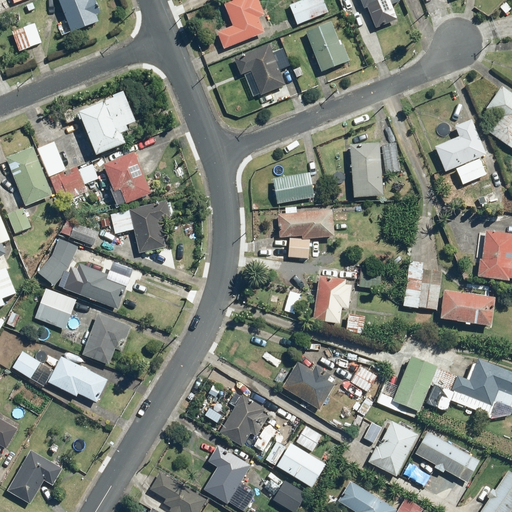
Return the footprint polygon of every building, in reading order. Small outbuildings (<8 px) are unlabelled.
[(88,0),(56,0),(71,34),(98,23),(95,17),(100,15),(93,0),(90,0),(89,1),(88,0)] [(217,34),(223,50),(263,35),(257,19),(263,17),(256,0),(229,0),(222,3),(232,28),(217,34)] [(304,0),(289,7),(297,26),(328,13),(322,0),(304,0)] [(396,21),(387,0),(358,0),(363,11),(367,9),(375,29),(396,21)] [(503,14),(506,17),(511,10),(505,3),(492,16),(497,20),(503,14)] [(330,24),(305,34),(321,73),(349,62),(342,45),(339,46),(330,24)] [(35,25),(23,29),(30,47),(41,43),(35,25)] [(285,87),(268,46),(233,60),(240,77),(250,73),(260,97),(285,87)] [(494,115),(484,128),(511,148),(511,92),(501,84),(483,108),(494,115)] [(122,97),(77,115),(94,158),(123,147),(119,137),(127,134),(125,129),(134,125),(122,97)] [(459,135),(435,145),(446,170),(487,153),(472,117),(455,125),(459,135)] [(53,143),(36,150),(49,178),(65,171),(53,143)] [(378,144),(349,146),(352,198),(381,196),(378,144)] [(395,144),(381,146),(385,174),(399,172),(395,144)] [(31,149),(5,160),(25,208),(51,197),(31,149)] [(133,155),(102,168),(111,190),(109,191),(116,208),(124,205),(125,206),(150,196),(133,155)] [(480,159),(456,169),(462,182),(485,173),(480,159)] [(59,204),(86,193),(82,183),(96,177),(93,169),(91,169),(89,164),(49,179),(59,204)] [(272,180),(276,205),(313,198),(308,173),(272,180)] [(166,203),(110,216),(115,236),(133,231),(139,255),(165,249),(159,223),(170,220),(166,203)] [(22,209),(7,215),(14,235),(30,229),(22,209)] [(330,211),(277,215),(279,238),(301,237),(301,240),(332,238),(330,211)] [(0,258),(5,257),(1,245),(8,242),(0,220),(0,258)] [(70,238),(93,247),(98,234),(65,222),(61,234),(70,237),(70,238)] [(511,234),(483,231),(480,259),(479,258),(477,277),(511,281),(511,234)] [(288,239),(287,258),(307,259),(308,242),(300,241),(301,239),(288,239)] [(37,274),(54,287),(68,271),(77,248),(59,240),(51,257),(37,274)] [(265,249),(264,257),(284,259),(285,251),(265,249)] [(178,258),(158,252),(155,260),(175,267),(178,258)] [(436,310),(441,273),(421,270),(422,264),(409,262),(402,307),(417,309),(417,308),(436,310)] [(79,266),(68,293),(117,311),(126,288),(107,280),(108,277),(79,266)] [(381,270),(359,269),(344,268),(343,279),(345,279),(344,283),(358,284),(358,288),(369,288),(369,292),(379,292),(381,270)] [(0,273),(0,309),(3,308),(1,302),(14,297),(5,271),(0,273)] [(344,281),(318,277),(312,321),(338,324),(340,309),(347,310),(350,287),(344,286),(344,281)] [(467,285),(466,292),(443,289),(438,322),(489,329),(494,296),(486,295),(487,288),(467,285)] [(46,290),(34,319),(65,331),(76,302),(46,290)] [(20,316),(12,312),(6,326),(14,329),(20,316)] [(361,335),(363,317),(347,315),(344,333),(361,335)] [(130,328),(97,316),(82,356),(108,366),(114,351),(118,352),(122,343),(124,344),(130,328)] [(53,370),(21,351),(10,370),(42,389),(53,370)] [(436,368),(409,357),(391,403),(417,413),(436,368)] [(60,358),(47,384),(76,398),(77,395),(95,404),(106,381),(60,358)] [(459,379),(454,390),(494,407),(500,394),(511,399),(511,373),(479,359),(469,383),(459,379)] [(296,363),(281,389),(318,411),(334,385),(326,381),(329,375),(314,367),(311,372),(296,363)] [(360,405),(376,377),(358,367),(342,395),(360,405)] [(241,396),(219,433),(242,447),(249,434),(255,438),(267,417),(262,414),(264,409),(241,396)] [(0,460),(2,457),(0,456),(0,447),(5,451),(17,432),(15,431),(19,424),(0,413),(0,460)] [(373,444),(381,428),(371,423),(363,439),(373,444)] [(395,477),(416,436),(390,423),(377,448),(375,447),(367,463),(395,477)] [(304,427),(295,443),(311,452),(321,436),(304,427)] [(426,433),(414,454),(434,466),(433,468),(442,473),(443,471),(466,483),(478,462),(426,433)] [(289,444),(275,467),(310,489),(324,466),(289,444)] [(226,505),(250,466),(217,446),(206,463),(216,468),(202,491),(226,505)] [(30,452),(7,493),(30,506),(43,482),(50,486),(53,486),(62,470),(30,452)] [(509,511),(511,510),(511,475),(506,472),(493,492),(490,490),(485,498),(487,500),(479,511),(509,511)] [(198,511),(205,500),(159,474),(149,491),(165,500),(163,504),(170,508),(168,511),(198,511)] [(295,511),(305,494),(283,482),(272,501),(290,511),(295,511)] [(394,511),(395,511),(350,482),(337,502),(352,511),(394,511)] [(420,511),(423,509),(405,498),(396,511),(420,511)]
